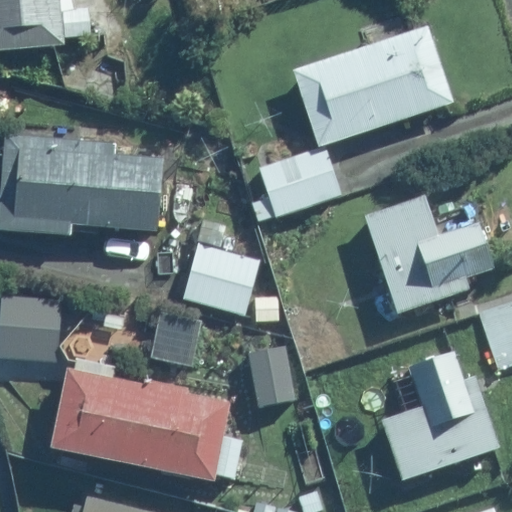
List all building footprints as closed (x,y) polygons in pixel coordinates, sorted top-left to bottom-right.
[(0,0),(0,46),(74,41),(71,0),(0,0)] [(450,113),(426,34),(294,76),(319,154),(450,113)] [(120,64),(70,59),(66,100),(115,105),(120,64)] [(178,138),(24,127),(17,216),(171,227),(178,138)] [(327,155),(322,157),(256,173),(263,202),(249,206),(254,228),(340,206),(327,155)] [(434,245),(423,206),(367,223),(395,321),(468,300),(464,287),(491,279),(478,233),(434,245)] [(267,256),(204,248),(197,302),(260,310),(267,256)] [(62,299),(10,297),(7,363),(59,365),(62,299)] [(511,368),(511,306),(478,317),(495,373),(511,368)] [(292,405),(283,353),(244,360),(253,412),(292,405)] [(63,360),(53,439),(225,460),(235,381),(63,360)] [(461,390),(452,361),(411,375),(424,414),(381,428),(401,490),(501,457),(477,385),(461,390)] [(176,511),(96,492),(90,511),(176,511)]
